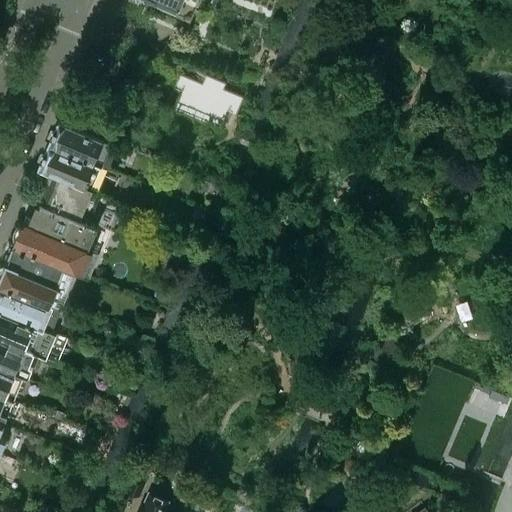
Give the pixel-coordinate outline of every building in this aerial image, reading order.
[(199,0),(141,0),(141,2),(190,22),(199,0)] [(179,90),(172,107),(222,129),(229,112),(234,114),(233,116),(234,117),(243,95),(224,87),(226,82),(206,73),(202,82),(179,72),(172,90),(173,90),(174,88),(179,90)] [(396,133),(404,140),(409,135),(415,136),(421,129),(423,120),(416,112),(408,113),(401,120),(402,127),(396,133)] [(105,136),(59,117),(49,140),(106,163),(111,161),(117,146),(115,140),(105,136)] [(106,163),(49,140),(39,165),(49,169),(90,185),(93,177),(99,179),(106,163)] [(102,190),(90,185),(49,169),(36,200),(40,201),(90,222),(102,190)] [(95,224),(90,222),(40,201),(34,215),(27,212),(23,222),(21,223),(19,224),(17,226),(15,228),(14,230),(14,232),(14,233),(14,236),(14,237),(15,238),(16,240),(14,243),(64,263),(64,262),(88,272),(97,250),(86,246),(95,224)] [(0,278),(0,279),(0,278),(0,279),(54,302),(59,304),(66,286),(56,282),(64,263),(14,243),(7,262),(1,264),(0,266),(0,278)] [(0,307),(44,326),(54,302),(0,279),(0,307)] [(411,292),(405,297),(405,305),(413,309),(419,304),(419,296),(411,292)] [(68,336),(44,326),(0,307),(0,335),(26,346),(34,349),(59,359),(68,336)] [(201,347),(210,324),(208,324),(211,317),(199,312),(187,341),(201,347)] [(26,346),(0,335),(0,363),(24,374),(24,373),(29,375),(34,364),(29,362),(34,349),(26,346)] [(24,374),(0,363),(0,391),(14,397),(24,374)] [(0,391),(0,418),(5,421),(14,397),(0,391)] [(64,420),(67,412),(55,408),(52,415),(64,420)] [(130,476),(124,490),(138,496),(144,482),(130,476)] [(164,511),(162,511),(167,499),(148,491),(139,511),(164,511)]
